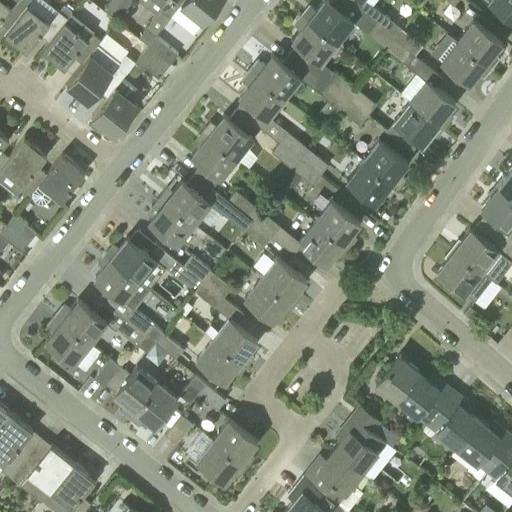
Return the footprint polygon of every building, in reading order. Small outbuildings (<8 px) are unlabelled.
[(0,0),(0,19),(2,16),(12,22),(29,0),(0,0)] [(29,0),(12,22),(5,32),(28,49),(41,32),(50,38),(68,16),(59,9),(58,10),(45,0),(29,0)] [(116,20),(132,0),(110,0),(103,9),(116,20)] [(148,45),(181,2),(182,0),(141,0),(158,13),(139,38),(148,45)] [(182,0),(181,2),(204,20),(219,0),(182,0)] [(355,21),(359,24),(367,31),(375,21),(366,14),(348,0),(330,0),(330,1),(329,0),(323,0),(317,8),(312,4),(304,13),(339,41),(355,21)] [(348,0),(366,14),(375,21),(383,12),(367,0),(348,0)] [(511,0),(489,0),(511,17),(511,0)] [(75,54),(83,61),(98,43),(101,39),(92,32),(94,29),(72,11),(68,16),(50,38),(43,48),(65,66),(75,54)] [(388,31),(396,38),(404,28),(383,11),(383,12),(375,21),(388,31)] [(315,71),(322,61),(339,41),(304,13),(296,24),(301,28),(293,38),(298,42),(290,51),(315,71)] [(473,18),(457,39),(491,66),(500,55),(494,51),(503,40),(473,18)] [(404,28),(396,38),(415,53),(423,44),(404,28)] [(388,31),(380,41),(388,48),(396,38),(388,31)] [(157,35),(150,45),(170,61),(178,52),(157,35)] [(396,38),(388,48),(407,64),(415,53),(396,38)] [(484,76),(491,66),(457,39),(441,59),(471,82),(479,71),(484,76)] [(99,88),(108,94),(115,85),(116,86),(135,61),(125,53),(120,60),(98,43),(83,61),(67,82),(90,99),(99,88)] [(170,61),(150,45),(134,64),(141,70),(145,66),(158,76),(170,61)] [(259,59),(251,69),(286,96),(301,77),(307,81),(315,71),(290,51),(283,60),(273,52),(264,63),(259,59)] [(240,93),(245,97),(237,107),(262,127),(270,117),(286,96),(251,69),(243,79),(248,83),(240,93)] [(349,98),(328,81),(315,71),(307,81),(341,108),(349,98)] [(336,71),(328,81),(349,98),(357,88),(336,71)] [(426,78),(410,98),(445,125),(453,115),(447,111),(455,100),(426,78)] [(115,85),(108,94),(92,115),(115,132),(138,103),(116,86),(115,85)] [(360,123),(368,113),(349,98),(341,108),(360,123)] [(437,135),(445,125),(410,98),(394,119),(387,128),(412,148),(420,138),(423,141),(431,131),(437,135)] [(211,118),(202,129),(238,157),(255,136),(262,127),(237,107),(229,116),(225,113),(216,123),(211,118)] [(0,166),(9,156),(0,148),(9,137),(0,129),(0,166)] [(238,157),(202,129),(194,139),(200,144),(192,153),(202,161),(194,172),(196,173),(213,186),(221,176),(222,177),(238,157)] [(280,141),(301,158),(309,147),(288,131),(280,141)] [(0,166),(0,179),(17,193),(21,189),(29,195),(32,192),(40,181),(47,172),(38,165),(47,153),(25,135),(9,156),(0,166)] [(379,138),(363,158),(398,185),(405,175),(400,171),(408,160),(379,138)] [(273,151),(294,167),(301,158),(280,141),(273,151)] [(309,147),(301,158),(320,173),(329,163),(309,147)] [(63,152),(47,172),(40,181),(32,192),(32,195),(34,199),(38,202),(42,203),(47,201),(54,193),(62,199),(85,170),(63,152)] [(301,158),(294,167),(313,183),(320,173),(301,158)] [(398,185),(363,158),(347,179),(376,201),(384,191),(390,195),(398,185)] [(511,166),(498,185),(511,195),(511,166)] [(232,202),(228,199),(213,186),(196,173),(187,183),(182,178),(174,189),(168,184),(160,194),(195,222),(210,203),(223,213),(224,212),(232,202)] [(511,195),(498,185),(482,206),(511,229),(511,241),(511,243),(511,195)] [(232,202),(253,219),(261,209),(236,189),(228,199),(232,202)] [(179,242),(195,222),(160,194),(152,204),(158,209),(150,219),(179,242)] [(330,197),(314,217),(350,245),(357,235),(352,231),(360,221),(330,197)] [(224,212),(245,229),(253,219),(232,202),(224,212)] [(280,224),(261,209),(253,219),(273,234),(280,224)] [(37,230),(16,213),(8,222),(30,239),(37,230)] [(314,217),(298,238),(303,242),(329,262),(337,251),(342,255),(350,245),(314,217)] [(245,229),(264,244),(273,234),(253,219),(245,229)] [(8,222),(0,232),(21,250),(30,239),(8,222)] [(504,252),(474,228),(471,226),(455,247),(492,276),(491,277),(494,279),(510,259),(511,259),(511,243),(504,252)] [(114,240),(106,251),(141,279),(158,258),(128,235),(120,245),(114,240)] [(492,276),(455,247),(438,269),(466,291),(475,298),(491,277),(492,276)] [(101,297),(145,334),(153,322),(135,308),(152,287),(141,279),(106,251),(98,261),(104,265),(95,276),(108,286),(100,296),(101,297)] [(192,253),(184,263),(205,280),(213,270),(192,253)] [(306,277),(276,254),(261,274),(296,302),(304,292),(298,288),(306,277)] [(176,273),(197,290),(205,280),(184,263),(176,273)] [(213,270),(205,280),(224,295),(232,285),(213,270)] [(261,274),(244,295),(274,318),(282,308),(288,312),(296,302),(261,274)] [(197,290),(216,305),(224,295),(205,280),(197,290)] [(138,343),(145,334),(101,297),(92,308),(79,297),(70,309),(65,304),(57,314),(91,341),(106,321),(116,329),(118,328),(137,343),(138,343)] [(75,361),(91,341),(57,314),(49,324),(55,329),(47,338),(75,361)] [(204,329),(213,336),(248,363),(256,353),(250,349),(258,338),(229,315),(219,329),(210,322),(204,329)] [(156,341),(157,341),(165,331),(153,322),(145,334),(138,343),(148,351),(156,341)] [(184,346),(165,331),(157,341),(176,356),(184,346)] [(248,363),(213,336),(197,356),(226,379),(234,369),(240,373),(248,363)] [(397,399),(420,369),(398,353),(376,382),(397,399)] [(105,385),(106,383),(121,364),(110,356),(94,376),(105,385)] [(121,407),(131,415),(159,380),(138,363),(131,372),(121,364),(106,383),(116,390),(115,392),(126,401),(121,407)] [(397,399),(427,423),(455,387),(434,371),(429,377),(420,369),(397,399)] [(190,401),(198,391),(206,381),(196,373),(180,393),(190,401)] [(156,425),(179,396),(159,380),(131,415),(141,422),(145,417),(156,425)] [(206,381),(198,391),(218,407),(226,397),(206,381)] [(435,429),(457,446),(480,417),(470,409),(475,403),(455,387),(427,423),(435,429)] [(0,425),(12,411),(0,401),(0,425)] [(352,412),(374,429),(381,420),(379,419),(381,417),(360,401),(352,412)] [(2,468),(11,475),(43,435),(12,411),(0,425),(0,461),(4,465),(2,468)] [(192,420),(181,412),(166,433),(176,441),(192,420)] [(387,439),(374,429),(352,412),(342,424),(348,429),(334,446),(364,469),(387,439)] [(214,437),(247,464),(255,454),(250,450),(258,439),(230,417),(214,437)] [(478,463),(487,470),(511,438),(511,432),(494,418),(489,424),(480,417),(457,446),(478,463)] [(381,420),(374,429),(387,439),(393,443),(400,435),(381,420)] [(201,451),(212,437),(203,430),(192,444),(201,451)] [(43,498),(44,498),(74,460),(43,435),(11,475),(21,483),(29,472),(51,489),(43,498)] [(247,464),(214,437),(197,458),(226,481),(234,470),(239,474),(247,464)] [(511,438),(487,470),(511,489),(511,438)] [(340,500),(364,469),(334,446),(326,457),(320,452),(305,472),(340,500)] [(82,511),(90,502),(82,495),(96,477),(74,460),(44,498),(61,511),(82,511)] [(301,490),(288,507),(294,511),(330,511),(340,500),(305,472),(295,485),(301,490)]
